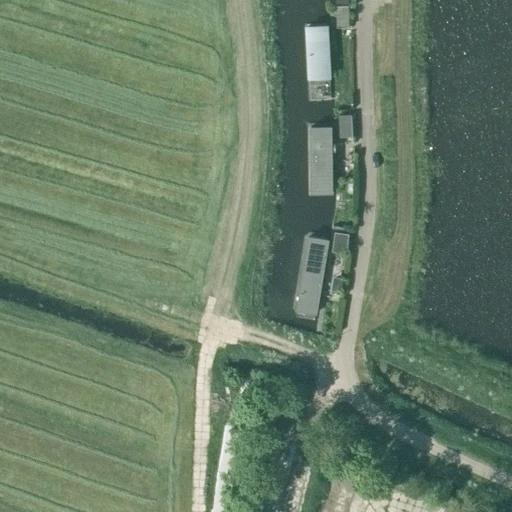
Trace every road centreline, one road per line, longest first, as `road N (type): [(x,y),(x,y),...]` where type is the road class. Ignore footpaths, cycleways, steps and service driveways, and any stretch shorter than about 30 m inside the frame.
road 1 (residential): [(511,484),(386,426),(346,383),(366,205),(364,0)]
road 2 (track): [(222,330),(315,368),(344,367)]
